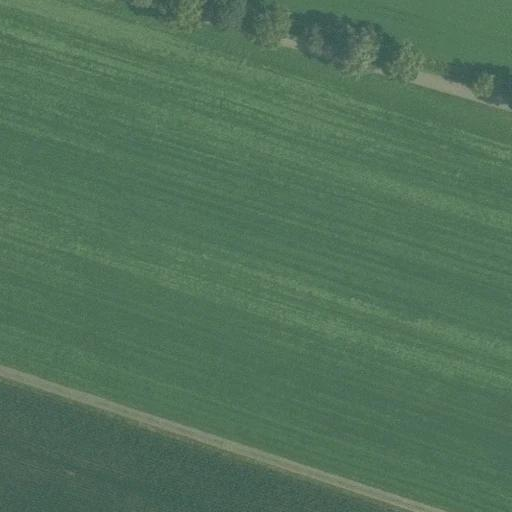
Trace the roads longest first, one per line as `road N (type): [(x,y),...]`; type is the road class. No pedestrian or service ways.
road 1 (unclassified): [(471,511),(0,355)]
road 2 (unclassified): [(511,105),(146,0)]
